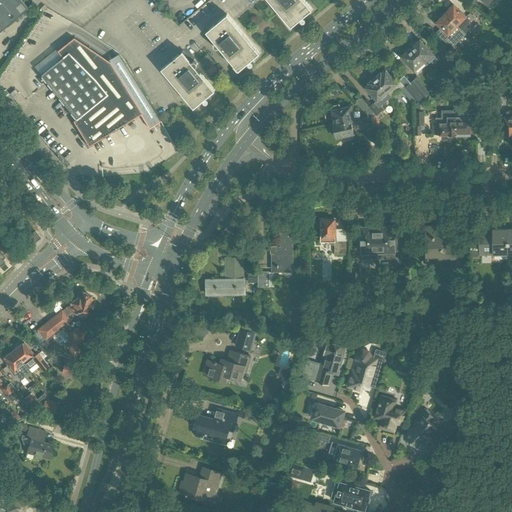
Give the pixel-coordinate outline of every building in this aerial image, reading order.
[(18,20),(22,17),(20,14),(28,8),(21,0),(0,0),(0,30),(16,17),(18,20)] [(268,0),(291,27),(312,10),(304,0),(268,0)] [(445,14),(466,34),(471,39),(475,35),(465,27),(471,21),(459,10),(454,5),(453,6),(451,6),(449,9),(449,10),(445,14)] [(260,53),(227,14),(207,31),(209,34),(209,35),(210,34),(213,38),(212,39),(215,42),(215,43),(214,45),(214,47),(216,48),(218,49),(219,48),(239,71),(260,53)] [(453,47),(466,34),(445,14),(442,18),(441,17),(439,20),(439,21),(437,23),(441,27),(436,33),(444,41),(448,44),(449,42),(453,47)] [(116,58),(110,62),(74,37),(57,51),(62,57),(40,74),(41,75),(46,82),(47,82),(46,83),(52,90),(52,89),(53,90),(52,90),(58,97),(58,96),(59,97),(58,97),(64,104),(65,104),(64,105),(69,112),(70,111),(70,112),(76,119),(73,121),(89,146),(141,113),(150,128),(156,125),(161,121),(120,56),(116,58)] [(410,46),(424,63),(433,54),(420,39),(417,42),(416,41),(410,46)] [(441,45),(437,50),(447,58),(451,53),(441,45)] [(415,71),(424,63),(410,46),(404,51),(405,53),(402,56),(415,71)] [(184,54),(182,52),(161,69),(194,108),(215,90),(196,67),(197,65),(197,63),(196,62),(194,61),(192,62),(191,62),(188,59),(185,55),(184,54)] [(210,68),(216,63),(208,55),(202,59),(210,68)] [(375,77),(392,97),(404,86),(400,81),(397,83),(386,70),(382,73),(381,72),(375,77)] [(369,83),(370,84),(365,88),(381,106),(392,97),(375,77),(369,83)] [(417,78),(411,83),(423,99),(430,93),(417,78)] [(405,88),(414,100),(423,99),(411,83),(405,88)] [(491,96),(491,115),(500,115),(500,95),(496,95),(496,89),(491,89),(491,96)] [(377,115),(369,107),(361,98),(356,102),(369,117),(375,116),(377,115)] [(369,107),(377,115),(383,110),(375,102),(369,107)] [(415,103),(415,125),(421,125),(425,124),(424,111),(423,111),(423,103),(415,103)] [(336,124),(351,121),(354,120),(351,107),(349,107),(347,107),(345,108),(341,109),(340,104),(333,106),(334,110),(333,110),(333,111),(332,113),(333,116),(335,118),(336,123),(336,124)] [(456,109),(456,110),(456,117),(456,135),(471,135),(470,128),(475,128),(475,123),(476,123),(476,116),(472,116),(472,109),(456,109)] [(442,117),(433,117),(433,134),(449,134),(449,135),(450,135),(450,136),(455,136),(456,135),(456,117),(456,110),(442,110),(442,117)] [(511,110),(507,111),(506,112),(506,117),(502,117),(503,127),(499,127),(499,133),(497,134),(508,134),(509,135),(511,135),(511,110)] [(371,128),(377,127),(375,116),(369,117),(371,128)] [(336,124),(336,123),(333,123),(334,125),(331,126),(333,132),(335,131),(337,138),(354,134),(351,121),(336,124)] [(327,218),(321,218),(321,242),(335,241),(335,219),(327,219),(327,218)] [(363,259),(373,259),(379,259),(379,269),(378,228),(377,228),(371,228),(371,226),(362,227),(362,239),(361,239),(361,243),(362,243),(363,259)] [(379,259),(392,258),(395,258),(394,242),(395,242),(395,238),(394,238),(394,226),(385,226),(385,228),(379,228),(378,228),(379,269),(379,259)] [(445,239),(445,233),(439,232),(438,227),(433,226),(426,227),(426,256),(439,256),(439,258),(460,258),(460,239),(445,239)] [(281,245),(272,245),(272,271),(278,271),(292,270),(292,271),(293,271),(293,260),(292,260),(292,228),(293,228),(293,227),(281,227),(281,245)] [(480,257),(480,254),(494,254),(508,254),(507,229),(500,229),(500,230),(493,230),(494,239),(470,239),(471,257),(480,257)] [(38,240),(41,238),(35,230),(30,235),(28,237),(33,243),(38,239),(38,240)] [(336,241),(336,243),(336,254),(350,254),(350,241),(336,241)] [(243,279),(243,271),(243,258),(226,258),(227,279),(206,280),(207,294),(244,293),(244,279),(243,279)] [(258,287),(269,287),(269,271),(258,271),(258,287)] [(257,272),(248,272),(248,283),(258,283),(257,272)] [(89,297),(90,294),(84,292),(83,295),(82,295),(81,295),(62,310),(67,316),(72,312),(74,315),(77,312),(85,314),(88,305),(92,306),(94,299),(90,298),(89,297)] [(300,308),(299,313),(302,315),(305,315),(308,313),(308,308),(305,306),(302,306),(300,308)] [(70,320),(67,316),(62,310),(38,330),(46,339),(40,344),(48,354),(54,350),(56,353),(54,355),(55,357),(58,362),(62,359),(66,360),(62,372),(66,373),(66,375),(71,376),(72,375),(76,376),(79,364),(77,363),(86,332),(74,328),(73,329),(67,322),(70,320)] [(318,319),(323,326),(329,322),(324,315),(318,319)] [(256,333),(240,328),(235,346),(251,351),(256,333)] [(337,374),(345,347),(327,341),(323,354),(326,355),(325,358),(323,358),(316,382),(327,385),(331,372),(337,374)] [(33,356),(23,343),(13,350),(24,363),(23,363),(26,367),(27,367),(28,369),(36,363),(42,371),(48,366),(38,353),(33,356)] [(386,352),(376,349),(374,358),(371,357),(368,352),(363,351),(357,353),(356,359),(359,364),(356,372),(353,371),(348,386),(362,390),(363,387),(368,388),(369,385),(376,387),(376,388),(377,388),(387,351),(386,351),(386,352)] [(14,371),(23,363),(24,363),(13,350),(4,358),(14,371)] [(246,371),(251,356),(235,352),(232,362),(223,359),(221,364),(210,361),(209,362),(208,361),(206,368),(207,369),(205,375),(223,380),(224,374),(241,379),(244,370),(246,371)] [(1,389),(7,396),(13,391),(7,384),(1,389)] [(41,404),(31,392),(24,399),(33,410),(41,404)] [(401,425),(406,410),(391,406),(393,400),(381,396),(375,417),(382,419),(380,424),(386,426),(386,428),(394,430),(396,423),(401,425)] [(44,398),(41,410),(55,414),(58,402),(44,398)] [(326,406),(316,403),(312,418),(322,421),(321,423),(330,426),(331,423),(339,426),(343,411),(333,408),(334,406),(327,404),(326,406)] [(27,404),(22,408),(27,413),(31,409),(27,404)] [(423,442),(432,451),(442,440),(450,431),(436,418),(427,410),(425,408),(423,410),(407,427),(410,430),(409,430),(404,436),(409,440),(408,441),(409,441),(409,440),(410,441),(412,443),(412,444),(413,443),(415,446),(417,448),(422,443),(423,442)] [(233,431),(238,415),(222,410),(219,420),(198,414),(196,422),(200,423),(196,435),(225,443),(229,429),(233,431)] [(458,417),(466,424),(470,419),(463,413),(458,417)] [(302,423),(303,417),(292,414),(290,419),(302,423)] [(13,434),(18,429),(15,426),(10,430),(13,434)] [(50,459),(54,445),(43,442),(46,432),(29,426),(26,437),(31,439),(27,452),(50,459)] [(331,436),(316,432),(314,438),(329,443),(331,436)] [(361,450),(339,444),(332,442),(327,458),(335,460),(342,462),(341,465),(348,467),(349,464),(357,466),(358,466),(358,465),(362,451),(362,450),(361,450)] [(290,462),(286,475),(311,482),(315,469),(290,462)] [(226,465),(224,471),(230,473),(232,466),(226,465)] [(218,488),(222,472),(208,468),(205,478),(187,473),(185,482),(183,481),(180,492),(196,497),(197,491),(213,496),(216,487),(218,488)] [(370,490),(340,482),(339,483),(335,482),(331,499),(335,500),(334,501),(344,504),(343,506),(353,509),(354,507),(365,510),(370,490)] [(10,496),(5,511),(25,511),(28,501),(10,496)]
